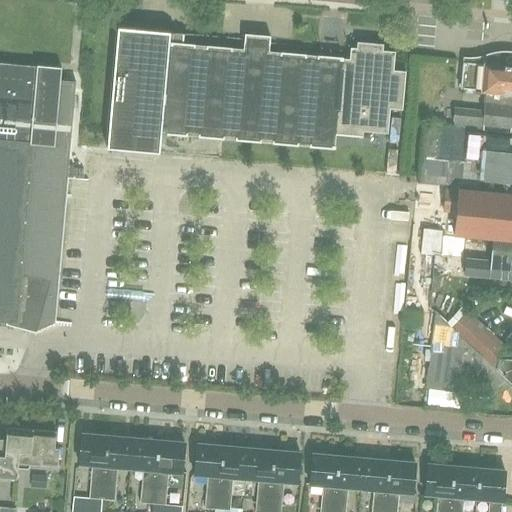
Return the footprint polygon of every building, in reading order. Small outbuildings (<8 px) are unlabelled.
[(161,134),(333,150),(335,133),(362,136),(362,130),(388,133),(391,108),(402,109),(406,71),(394,70),(395,51),(383,50),(383,43),(358,41),(358,47),(351,46),(350,58),(270,50),(271,36),(259,34),(245,33),(244,48),(183,42),(184,34),(154,31),(117,28),(107,148),(159,153),(161,134)] [(453,127),(511,132),(511,63),(466,58),(466,56),(464,56),(461,86),(481,89),(481,91),(485,91),(483,109),(455,106),(454,119),(453,127)] [(0,62),(0,91),(8,92),(10,63),(0,62)] [(10,63),(8,92),(58,96),(60,80),(61,68),(10,63)] [(0,322),(24,329),(35,332),(36,333),(37,331),(54,322),(67,175),(75,82),(68,81),(60,80),(58,96),(8,92),(0,91),(0,322)] [(511,132),(453,127),(424,124),(418,182),(500,190),(501,180),(511,180),(511,132)] [(511,194),(500,194),(500,190),(418,182),(418,183),(446,188),(444,210),(456,211),(453,233),(511,238),(511,194)] [(440,256),(442,236),(443,231),(422,229),(420,254),(440,256)] [(511,279),(511,242),(493,240),(491,261),(466,258),(464,274),(511,279)] [(455,331),(470,314),(463,307),(448,324),(455,331)] [(426,387),(477,393),(480,369),(482,355),(477,351),(470,344),(462,337),(455,331),(448,324),(436,313),(434,325),(426,387)] [(462,337),(478,321),(470,314),(455,331),(462,337)] [(470,344),(485,327),(478,321),(462,337),(470,344)] [(477,351),(492,334),(485,327),(470,344),(477,351)] [(484,357),(499,341),(492,334),(477,351),(482,355),(484,357)] [(496,359),(507,347),(499,341),(484,357),(492,364),(496,359)] [(496,359),(511,360),(511,347),(507,347),(496,359)] [(492,364),(484,357),(482,355),(480,369),(500,388),(509,379),(492,364)] [(511,360),(496,359),(492,364),(509,379),(511,382),(511,360)] [(476,395),(491,397),(500,388),(480,369),(477,393),(476,395)] [(54,448),(55,431),(6,428),(5,439),(0,438),(0,478),(17,479),(18,463),(58,467),(59,448),(54,448)] [(103,500),(109,436),(83,433),(81,464),(91,465),(88,498),(92,499),(90,511),(100,511),(101,499),(103,500)] [(131,468),(134,438),(109,436),(103,500),(114,500),(117,467),(131,468)] [(154,504),(159,440),(134,438),(131,468),(143,469),(139,503),(154,504)] [(159,440),(154,504),(165,505),(168,471),(182,472),(185,442),(159,440)] [(218,509),(223,446),(198,443),(195,474),(207,475),(204,508),(218,509)] [(246,478),(249,448),(223,446),(218,509),(229,510),(232,477),(246,478)] [(268,511),(274,450),(249,448),(246,478),(258,479),(254,511),(268,511)] [(274,450),(268,511),(280,511),(283,481),(297,482),(299,452),(274,450)] [(333,511),(339,456),(313,453),(310,484),(322,485),(319,511),(333,511)] [(361,488),(364,458),(339,456),(333,511),(345,511),(348,487),(361,488)] [(383,511),(389,460),(364,458),(361,488),(373,489),(371,511),(383,511)] [(383,511),(396,511),(398,491),(412,493),(414,463),(389,460),(383,511)] [(437,495),(436,511),(448,511),(453,466),(427,464),(424,494),(437,495)] [(475,498),(478,468),(453,466),(448,511),(462,511),(463,497),(475,498)] [(489,499),(487,511),(500,511),(501,500),(504,470),(478,468),(475,498),(489,499)]
